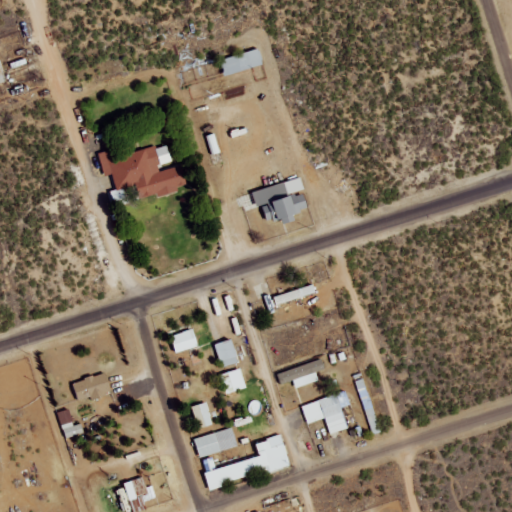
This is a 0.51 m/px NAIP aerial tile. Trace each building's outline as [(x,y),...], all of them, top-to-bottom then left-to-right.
[(227,76),(266,64),(261,48),(223,59),(227,76)] [(220,153),(215,134),(207,136),(212,155),(220,153)] [(117,154),(116,150),(101,152),(104,176),(115,174),(117,190),(114,191),(116,202),(129,200),(128,191),(139,189),(140,197),(181,192),(180,185),(188,184),(185,164),(173,166),(171,146),(117,154)] [(254,191),(258,207),(264,206),(269,222),(285,218),(287,223),(298,220),(296,212),(310,209),(306,191),(307,191),(303,178),(254,191)] [(278,304),(318,292),(316,284),(275,296),(278,304)] [(200,347),(196,329),(174,334),(177,351),(200,347)] [(241,362),(234,339),(216,344),(224,367),(241,362)] [(320,380),(317,372),(326,369),(323,359),(277,373),(280,385),(295,380),(297,387),(320,380)] [(248,388),(243,369),(223,374),(227,393),(248,388)] [(114,392),(107,372),(75,382),(81,402),(114,392)] [(349,428),(343,407),(351,405),(348,392),(303,404),(308,423),(327,418),(331,433),(349,428)] [(194,406),(198,428),(213,425),(209,402),(194,406)] [(75,425),(71,409),(60,411),(65,437),(84,433),(82,423),(75,425)] [(239,446),(233,427),(196,439),(202,457),(239,446)] [(291,467),(284,435),(258,442),(262,457),(206,471),(210,487),(291,467)] [(134,511),(137,511),(151,509),(144,478),(128,482),(134,511)] [(120,490),(127,511),(128,511),(134,510),(127,487),(120,490)]
